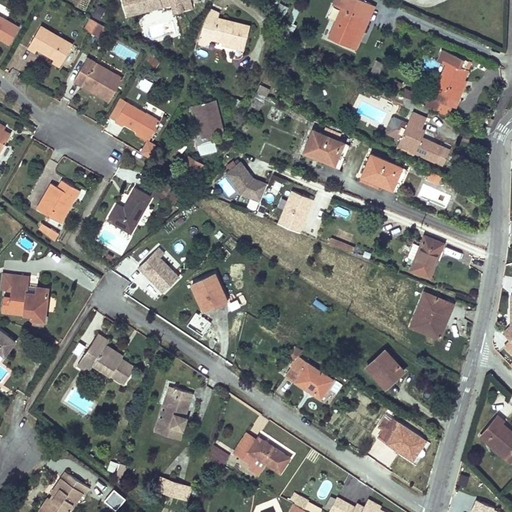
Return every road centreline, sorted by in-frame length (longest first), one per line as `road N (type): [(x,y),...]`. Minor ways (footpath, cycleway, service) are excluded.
road 1 (residential): [(430,511),(112,298)]
road 2 (residential): [(468,328),(455,433),(433,511)]
road 3 (residential): [(498,241),(325,173)]
road 4 (residential): [(0,80),(41,116),(114,153)]
